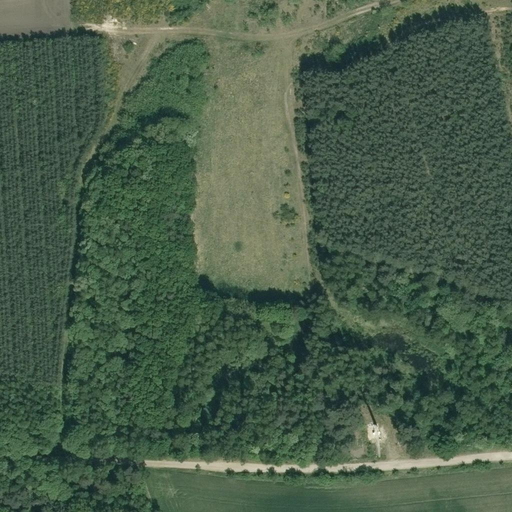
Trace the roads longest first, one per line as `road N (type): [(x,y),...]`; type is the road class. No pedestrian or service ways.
road 1 (track): [(0,460),(511,453)]
road 2 (track): [(46,462),(63,439),(82,188),(161,30),(168,0)]
road 3 (track): [(398,0),(258,42),(161,30)]
road 4 (track): [(122,110),(110,31),(0,39)]
